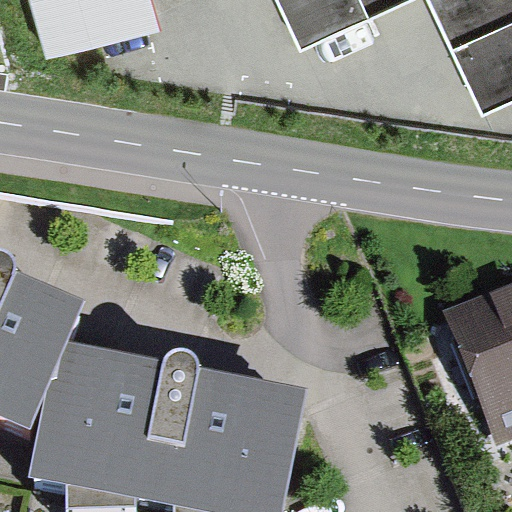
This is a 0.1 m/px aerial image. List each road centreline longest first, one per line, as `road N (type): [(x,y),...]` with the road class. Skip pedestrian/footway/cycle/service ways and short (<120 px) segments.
road 1 (residential): [(375,511),(282,259),(283,166)]
road 2 (residential): [(0,122),(283,166)]
road 3 (residential): [(283,166),(511,202)]
